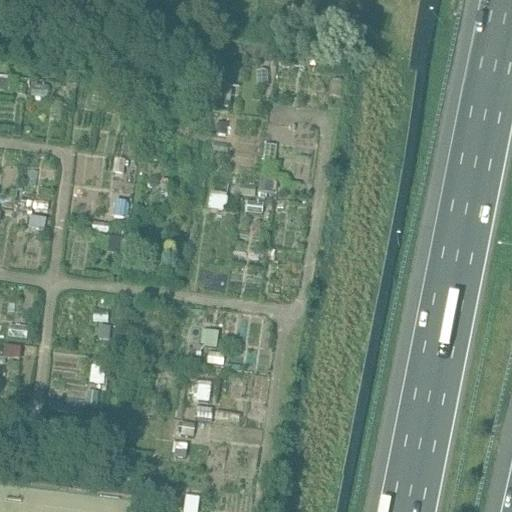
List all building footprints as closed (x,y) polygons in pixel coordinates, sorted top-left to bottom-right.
[(217,123),(216,136),(225,136),(226,124),(217,123)] [(210,194),(209,211),(227,212),(228,195),(210,194)] [(265,201),(248,199),(247,213),(264,215),(265,201)] [(233,248),(229,269),(263,274),(267,251),(250,248),(250,250),(233,248)] [(100,328),(99,340),(109,341),(110,328),(100,328)] [(211,402),(214,380),(199,378),(197,400),(211,402)] [(199,511),(201,497),(188,496),(186,511),(199,511)]
